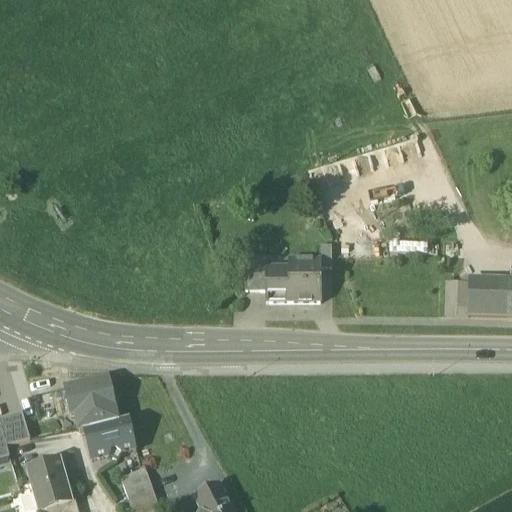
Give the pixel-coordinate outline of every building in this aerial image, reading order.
[(320,272),(331,272),(331,250),(318,250),(318,263),(320,263),(320,272)] [(244,294),(265,295),(266,273),(267,273),(267,260),(244,260),(244,294)] [(265,306),(319,307),(320,272),(320,263),(318,263),(289,262),(289,273),(267,273),(266,273),(265,295),(265,306)] [(511,283),(469,282),(469,284),(467,319),(511,320),(511,283)] [(445,318),(467,319),(469,284),(446,283),(445,318)] [(84,435),(118,427),(108,382),(65,391),(70,417),(74,416),(79,437),(84,435)] [(70,417),(65,391),(51,394),(57,419),(70,417)] [(0,422),(0,428),(1,433),(2,433),(7,450),(30,443),(22,416),(0,422)] [(109,460),(116,465),(121,457),(136,453),(130,424),(118,427),(84,435),(92,465),(109,460)] [(0,462),(9,460),(10,460),(7,450),(2,433),(1,433),(0,433),(0,462)] [(0,472),(12,469),(9,460),(0,462),(0,472)] [(27,473),(39,511),(47,511),(74,503),(61,462),(27,473)] [(130,511),(158,511),(145,473),(141,475),(121,483),(130,511)] [(230,511),(218,488),(194,500),(200,511),(230,511)] [(47,511),(78,511),(75,503),(74,503),(47,511)]
